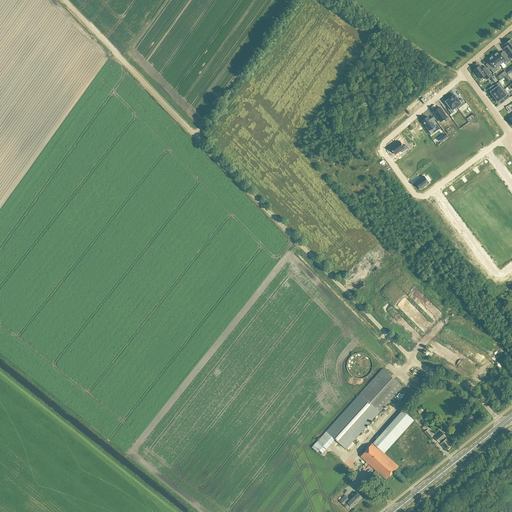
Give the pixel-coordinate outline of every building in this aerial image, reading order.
[(504,62),(506,64),(510,61),(506,56),(504,58),(499,51),(496,53),(493,55),(500,65),(504,62)] [(500,65),(493,55),(490,57),(491,58),(488,60),(493,66),(490,68),(494,73),(498,70),(497,67),(500,65)] [(485,67),(483,69),(480,65),(474,70),(481,79),(484,76),(487,79),(492,76),(485,67)] [(493,95),(494,97),(505,89),(499,82),(493,86),(495,88),(490,93),(492,95),(493,95)] [(505,89),(494,97),(496,99),(495,99),(497,102),(503,98),(504,101),(510,97),(505,89)] [(450,98),(457,107),(458,109),(465,104),(462,99),(459,101),(455,95),(454,95),(453,95),(450,97),(451,98),(450,98)] [(453,110),(457,107),(450,98),(446,101),(450,107),(448,109),(451,114),(454,112),(453,110)] [(447,117),(440,107),(433,112),(441,122),(445,119),(447,121),(449,119),(447,117)] [(428,117),(423,121),(426,126),(425,127),(428,131),(432,128),(435,132),(441,128),(434,120),(432,122),(428,117)] [(418,125),(412,130),(419,140),(425,135),(418,125)] [(483,126),(475,132),(483,143),(488,139),(484,133),(487,131),(483,126)] [(475,132),(468,137),(472,142),(474,140),(479,146),(483,143),(475,132)] [(458,145),(459,145),(466,155),(467,154),(468,155),(471,153),(470,152),(471,151),(467,146),(470,144),(466,139),(458,145)] [(400,141),(391,148),(395,154),(399,151),(401,150),(403,153),(408,149),(406,145),(404,146),(400,141)] [(459,145),(458,145),(451,151),(455,156),(458,154),(461,159),(462,159),(462,160),(466,157),(465,156),(466,155),(459,145)] [(405,168),(415,161),(413,158),(415,156),(411,151),(404,155),(407,159),(402,163),(402,165),(404,168),(405,168)] [(451,155),(444,161),(449,168),(454,165),(452,162),(455,160),(451,155)] [(415,161),(405,168),(406,168),(405,170),(408,173),(409,173),(415,169),(417,173),(424,168),(420,163),(417,164),(415,161)] [(444,161),(437,166),(440,171),(443,169),(445,171),(449,168),(444,161)] [(420,181),(417,183),(421,189),(429,183),(424,176),(419,180),(420,181)] [(452,345),(454,343),(448,337),(446,339),(452,345)] [(337,438),(348,427),(346,424),(335,435),(337,438)] [(430,438),(433,435),(428,429),(425,432),(430,438)] [(321,454),(335,438),(327,430),(313,446),(321,454)] [(452,441),(450,439),(448,440),(447,439),(445,440),(443,438),(445,436),(441,432),(435,437),(439,442),(441,441),(442,442),(441,444),(446,450),(452,445),(450,443),(452,442),(452,441)] [(386,479),(398,466),(373,443),(361,456),(386,479)] [(345,496),(340,501),(347,508),(350,505),(352,507),(359,501),(362,497),(357,493),(354,496),(351,499),(350,498),(349,499),(345,496)]
